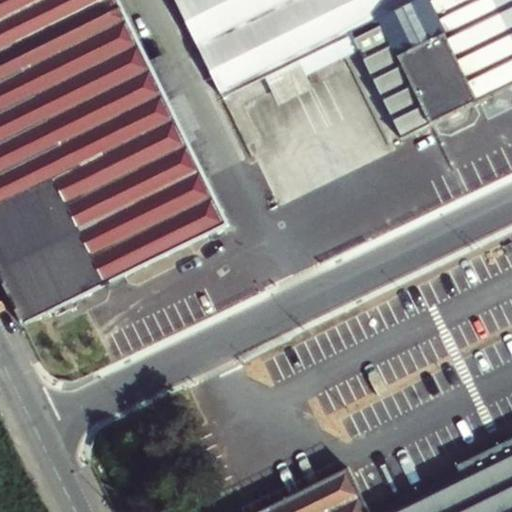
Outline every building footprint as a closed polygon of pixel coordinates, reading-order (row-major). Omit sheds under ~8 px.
[(0,0),(0,276),(25,327),(57,311),(59,317),(66,313),(64,308),(227,228),(117,0),(174,0),(222,99),(278,72),(242,0),(0,0)] [(242,0),(278,72),(317,53),(304,27),(295,31),(280,0),(242,0)] [(382,20),(422,0),(280,0),(295,31),(304,27),(317,53),(354,36),(354,34),(382,20)] [(511,0),(422,0),(382,20),(434,127),(511,88),(511,0)] [(405,141),(434,127),(382,20),(354,34),(354,36),(405,141)] [(511,511),(511,451),(386,511),(368,511),(349,471),(348,470),(346,471),(339,474),(263,511),(511,511)]
